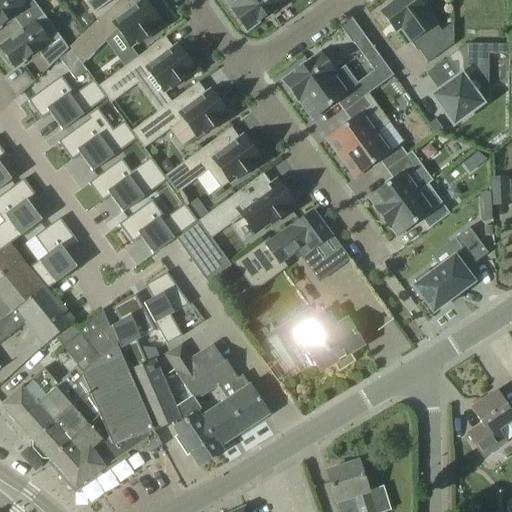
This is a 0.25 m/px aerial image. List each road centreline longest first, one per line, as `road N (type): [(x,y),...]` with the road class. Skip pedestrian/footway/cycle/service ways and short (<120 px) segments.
road 1 (tertiary): [(172,511),(430,363)]
road 2 (residential): [(245,73),(378,260)]
road 3 (residential): [(125,271),(0,100)]
road 4 (residential): [(433,511),(430,363)]
road 5 (residential): [(347,0),(245,73)]
